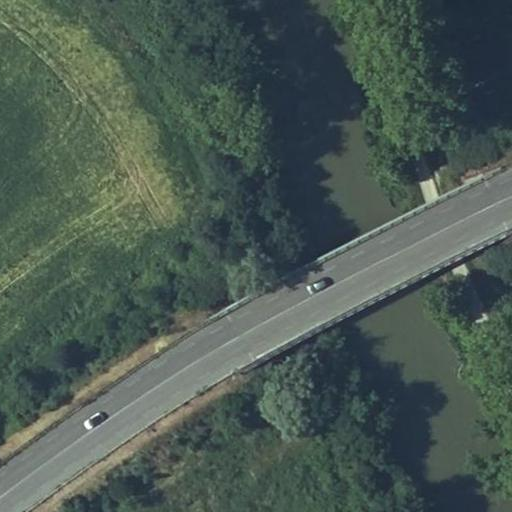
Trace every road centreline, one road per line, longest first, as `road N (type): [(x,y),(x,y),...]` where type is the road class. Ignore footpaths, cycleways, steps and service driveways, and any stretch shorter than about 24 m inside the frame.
road 1 (primary): [(511,189),(254,321),(68,442),(0,497)]
road 2 (track): [(511,300),(485,278),(436,158),(440,120),(511,77)]
